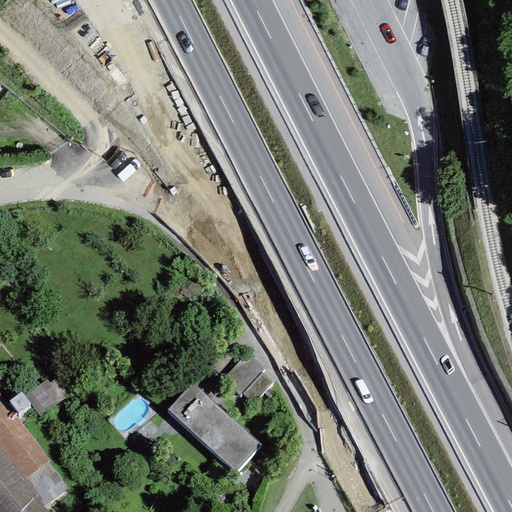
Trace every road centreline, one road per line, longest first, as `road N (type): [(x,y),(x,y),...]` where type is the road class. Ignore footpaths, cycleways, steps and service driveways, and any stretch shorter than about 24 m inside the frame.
road 1 (residential): [(0,193),(59,185),(103,192),(142,209),(202,257),(336,511)]
road 2 (motorway): [(468,423),(251,0)]
road 3 (motorway): [(171,0),(328,311)]
road 4 (motorway): [(116,41),(203,140),(328,311)]
road 5 (motorway): [(468,423),(421,189),(420,127)]
road 6 (motorway): [(328,311),(433,511)]
